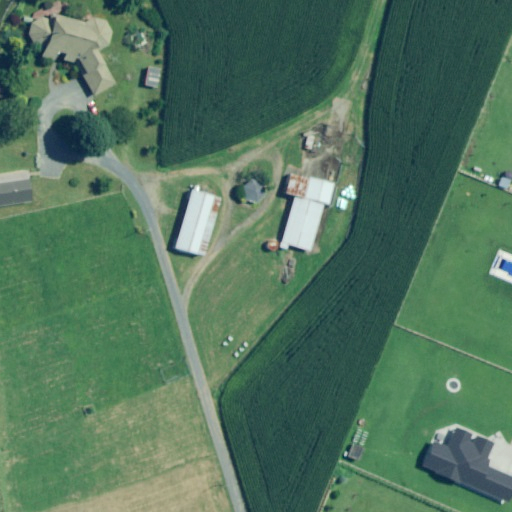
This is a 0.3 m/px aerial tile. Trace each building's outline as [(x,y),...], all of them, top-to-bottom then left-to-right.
[(95,28),(50,14),(39,14),(32,16),(26,24),(25,35),(28,43),(39,52),(75,64),(90,88),(109,74),(90,42),(95,28)] [(321,142),(311,136),(305,147),(315,153),(321,142)] [(30,179),(0,183),(0,204),(33,200),(30,179)] [(254,179),(252,179),(248,180),(247,181),(245,182),(244,184),(243,186),(242,188),(241,190),(241,192),(241,194),(242,196),(243,198),(244,199),(246,201),(247,202),(249,203),(251,203),(252,204),(254,204),(256,203),(258,202),(260,201),(262,200),(263,198),(264,196),(265,194),(265,192),(265,190),(265,188),(264,186),(263,184),(262,182),(260,181),(258,180),(256,179),(254,179)] [(189,252),(210,191),(189,184),(168,244),(189,252)] [(321,199),(293,193),(283,243),(311,249),(321,199)] [(432,441),(423,465),(510,501),(511,496),(511,478),(484,466),(494,444),(478,437),(475,445),(468,442),(472,434),(457,428),(449,448),(432,441)]
